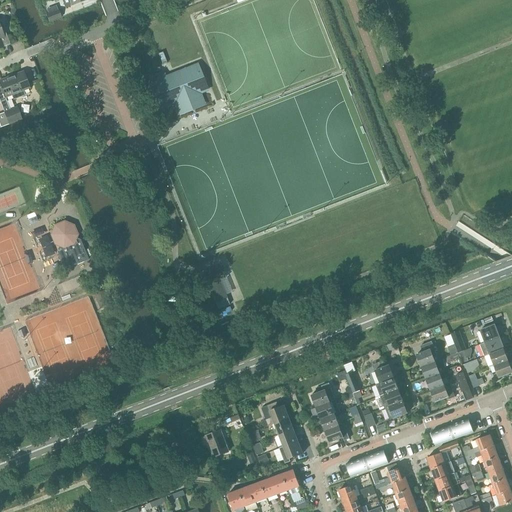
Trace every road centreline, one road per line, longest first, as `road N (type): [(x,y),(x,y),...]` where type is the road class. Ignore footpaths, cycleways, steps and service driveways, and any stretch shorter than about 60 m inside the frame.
road 1 (primary): [(0,464),(511,266)]
road 2 (residential): [(493,399),(321,467),(316,478),(329,511)]
